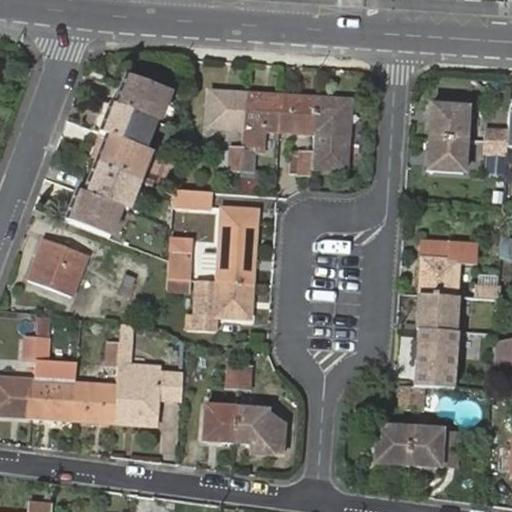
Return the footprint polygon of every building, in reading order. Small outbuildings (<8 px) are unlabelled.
[(156,122),(160,123),(171,92),(125,75),(113,106),(156,122)] [(243,130),(245,94),(210,92),(208,128),(243,130)] [(281,96),(245,94),(243,130),(242,149),(252,150),(264,152),(265,132),(279,132),(281,96)] [(315,99),(281,96),(279,132),(313,134),(315,99)] [(351,101),(315,99),(313,134),(312,154),(311,176),(321,176),(321,171),(347,173),(351,101)] [(113,106),(110,104),(98,134),(105,136),(137,148),(144,150),(156,122),(113,106)] [(430,106),(429,139),(465,141),(467,109),(430,106)] [(506,144),(507,133),(486,131),(485,142),(506,144)] [(141,183),(151,154),(144,150),(137,148),(105,136),(97,158),(94,165),(141,183)] [(465,141),(429,139),(427,172),(464,174),(465,141)] [(506,148),(506,144),(485,142),(485,154),(492,154),(505,155),(506,155),(506,148)] [(241,171),(242,149),(231,150),(231,151),(230,168),(230,170),(241,171)] [(252,150),(242,149),(241,171),(243,171),(251,172),(252,150)] [(231,151),(216,150),(216,167),(230,168),(231,151)] [(300,175),(301,154),(301,152),(291,152),(290,174),(300,175)] [(311,176),(312,154),(301,154),(300,175),(311,176)] [(505,155),(492,154),(492,165),(504,166),(505,155)] [(124,210),(131,213),(141,183),(94,165),(91,173),(83,195),(124,210)] [(257,172),(251,172),(243,171),(241,193),(256,193),(257,172)] [(207,213),(208,192),(169,189),(168,209),(207,213)] [(64,222),(111,240),(124,210),(83,195),(76,192),(64,222)] [(87,257),(43,240),(28,282),(72,298),(87,257)] [(423,243),(421,260),(449,262),(449,245),(423,243)] [(421,260),(419,295),(456,298),(458,263),(466,263),(467,246),(449,245),(449,262),(421,260)] [(510,246),(500,245),(499,259),(509,262),(510,246)] [(216,283),(252,286),(255,250),(218,248),(216,283)] [(168,269),(189,270),(190,257),(169,255),(168,262),(168,269)] [(167,280),(188,281),(189,270),(168,269),(167,280)] [(135,280),(125,276),(117,296),(128,300),(135,280)] [(187,293),(188,281),(167,280),(166,291),(187,293)] [(250,320),(252,286),(216,283),(197,282),(195,317),(188,317),(187,332),(215,334),(216,319),(250,320)] [(497,301),(498,290),(476,288),(475,299),(497,301)] [(496,312),(497,301),(475,299),(456,298),(419,295),(417,330),(455,332),(454,317),(474,317),(474,310),(496,312)] [(36,323),(36,318),(25,317),(26,341),(37,341),(36,323)] [(37,341),(47,342),(48,325),(36,323),(37,341)] [(455,332),(417,330),(413,388),(451,390),(455,332)] [(108,346),(119,347),(130,347),(130,337),(109,336),(108,346)] [(511,366),(511,339),(494,343),(493,366),(511,366)] [(24,361),(35,362),(37,341),(26,341),(24,361)] [(37,341),(35,362),(46,363),(47,342),(37,341)] [(107,367),(117,367),(119,347),(108,346),(107,367)] [(119,347),(117,367),(128,368),(130,347),(119,347)] [(238,389),(239,368),(229,367),(227,389),(238,389)] [(250,369),(239,368),(238,389),(249,390),(250,369)] [(117,371),(116,387),(154,390),(155,374),(117,371)] [(0,416),(31,419),(34,382),(0,380),(0,416)] [(31,419),(73,422),(75,385),(34,382),(31,419)] [(73,422),(114,424),(116,387),(75,385),(73,422)] [(116,387),(114,424),(156,427),(158,390),(154,390),(116,387)] [(410,410),(413,388),(380,387),(379,408),(410,410)] [(410,410),(421,411),(422,390),(413,388),(410,410)] [(203,442),(234,444),(236,409),(205,407),(203,442)] [(268,411),(236,409),(234,444),(250,445),(250,455),(281,457),(283,425),(267,416),(268,411)] [(374,464),(406,466),(408,430),(376,428),(374,464)] [(408,430),(406,466),(454,469),(456,433),(437,432),(408,430)] [(511,440),(502,440),(501,480),(511,480),(511,440)] [(49,511),(50,504),(30,503),(29,511),(49,511)]
